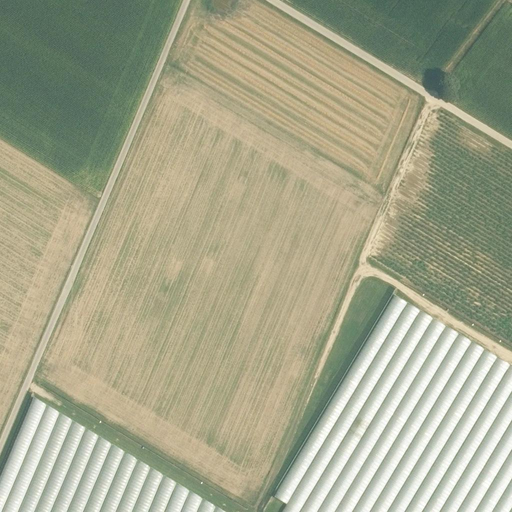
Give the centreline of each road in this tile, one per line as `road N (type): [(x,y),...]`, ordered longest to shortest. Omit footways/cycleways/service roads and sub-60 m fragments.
road 1 (track): [(504,0),(431,98),(431,116),(262,511)]
road 2 (track): [(0,446),(186,0)]
road 3 (track): [(267,0),(511,147)]
